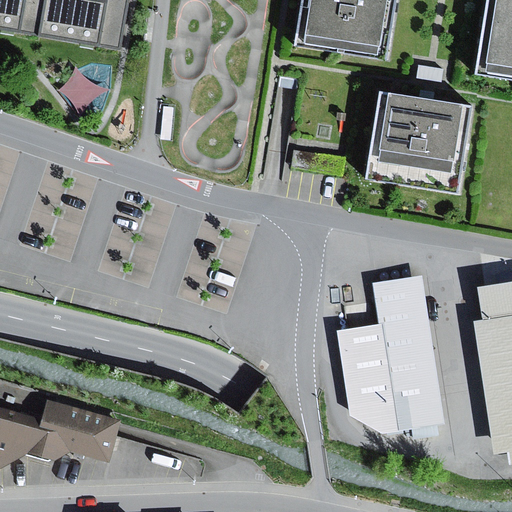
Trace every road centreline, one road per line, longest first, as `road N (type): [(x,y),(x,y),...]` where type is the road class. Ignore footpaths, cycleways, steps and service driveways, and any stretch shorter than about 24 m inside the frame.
road 1 (tertiary): [(322,511),(312,461),(254,393),(161,353),(0,315)]
road 2 (residential): [(338,511),(236,499),(0,507)]
